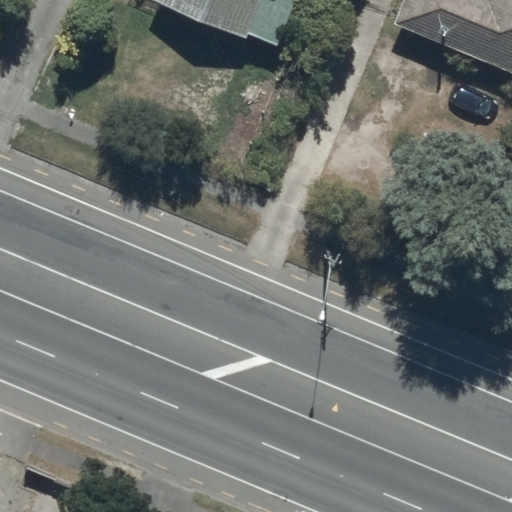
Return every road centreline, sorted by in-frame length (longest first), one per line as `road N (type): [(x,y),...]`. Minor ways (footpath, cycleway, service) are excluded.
road 1 (trunk): [(0,210),(511,422)]
road 2 (trunk): [(397,511),(0,343)]
